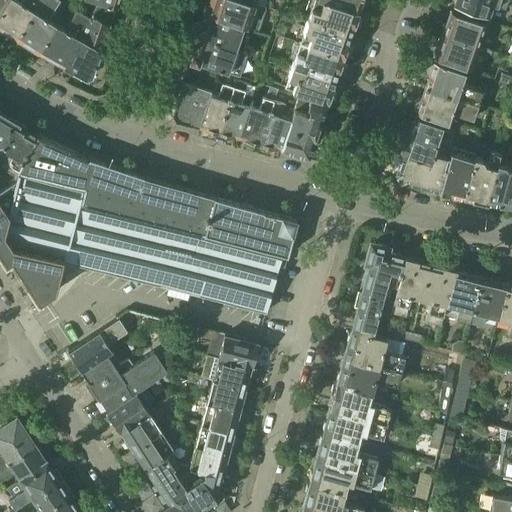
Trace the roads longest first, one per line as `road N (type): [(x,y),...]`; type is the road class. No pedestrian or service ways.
road 1 (residential): [(257,511),(347,197)]
road 2 (residential): [(347,197),(120,136)]
road 3 (residential): [(347,197),(385,82),(401,0)]
road 4 (residential): [(34,359),(132,511)]
road 5 (residential): [(511,233),(347,197)]
road 6 (residential): [(120,136),(158,0)]
road 7 (residential): [(120,136),(0,77)]
